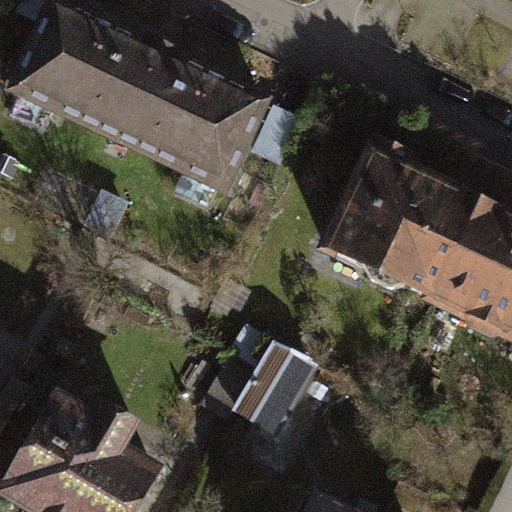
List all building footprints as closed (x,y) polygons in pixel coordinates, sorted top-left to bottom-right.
[(148,46),(56,4),(15,93),(46,107),(42,116),(64,125),(67,117),(185,171),(182,179),(201,188),(205,181),(233,194),(275,105),(176,59),(180,51),(152,38),(148,46)] [(408,164),(381,151),(336,248),(444,299),(484,214),(402,175),(408,164)] [(511,226),(484,214),(444,299),(511,330),(511,226)] [(321,369),(276,344),(261,371),(237,414),(281,439),(321,369)] [(261,371),(234,355),(205,406),(232,421),(237,414),(261,371)] [(102,415),(61,391),(0,495),(0,498),(24,511),(145,511),(170,470),(134,449),(147,426),(109,403),(102,415)] [(403,483),(393,503),(411,511),(426,511),(433,497),(403,483)] [(357,511),(321,495),(312,511),(357,511)]
